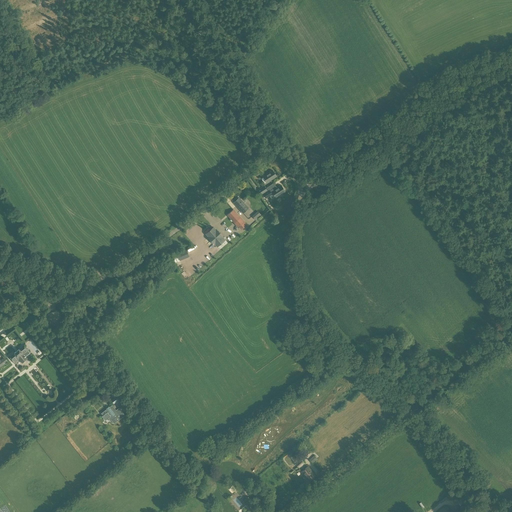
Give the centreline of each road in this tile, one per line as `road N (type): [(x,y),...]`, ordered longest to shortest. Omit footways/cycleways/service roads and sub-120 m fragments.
road 1 (unclassified): [(0,327),(140,254),(276,149)]
road 2 (unclassified): [(409,411),(328,337),(300,295),(289,251),(299,188),(276,149)]
road 3 (track): [(299,188),(320,183),(511,59)]
road 4 (unclassified): [(276,149),(177,0)]
road 5 (unclassified): [(291,511),(409,411)]
road 6 (track): [(409,411),(511,326)]
road 7 (unclassified): [(478,511),(409,411)]
